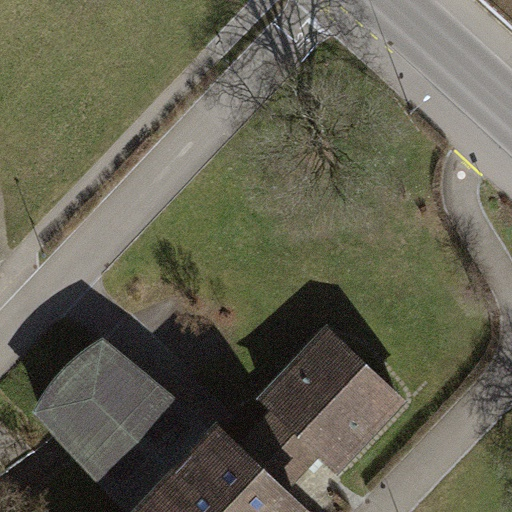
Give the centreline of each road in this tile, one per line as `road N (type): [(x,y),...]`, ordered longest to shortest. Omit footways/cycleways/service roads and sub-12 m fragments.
road 1 (residential): [(0,350),(326,0)]
road 2 (tertiary): [(511,119),(381,0)]
